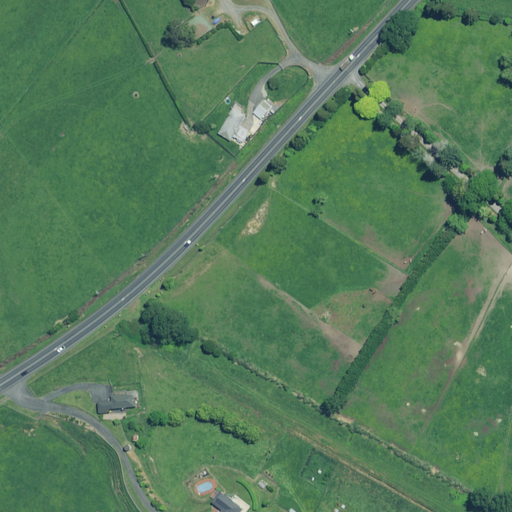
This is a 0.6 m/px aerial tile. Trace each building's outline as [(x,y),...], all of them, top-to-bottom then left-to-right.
[(213,29),(202,14),(190,22),(201,37),(213,29)] [(248,116),(236,108),(220,134),(232,141),(235,136),(245,143),(252,132),(242,126),(248,116)] [(99,403),(100,413),(111,412),(111,409),(137,407),(136,394),(113,396),(113,402),(99,403)] [(284,473),(273,466),(260,485),(272,492),(284,473)] [(242,511),(244,509),(222,491),(213,502),(224,510),(222,511),(242,511)]
